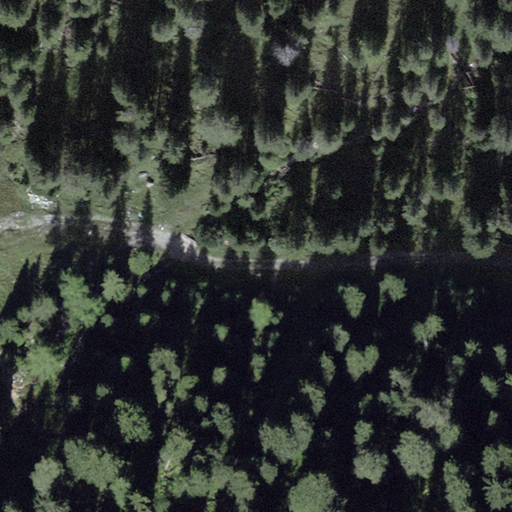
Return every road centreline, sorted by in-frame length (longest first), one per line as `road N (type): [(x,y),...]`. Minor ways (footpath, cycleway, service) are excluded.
road 1 (track): [(0,233),(74,221),(145,230),(221,265),(316,270),(436,256),(511,259)]
road 2 (track): [(134,448),(121,425),(50,418),(23,395),(0,358)]
